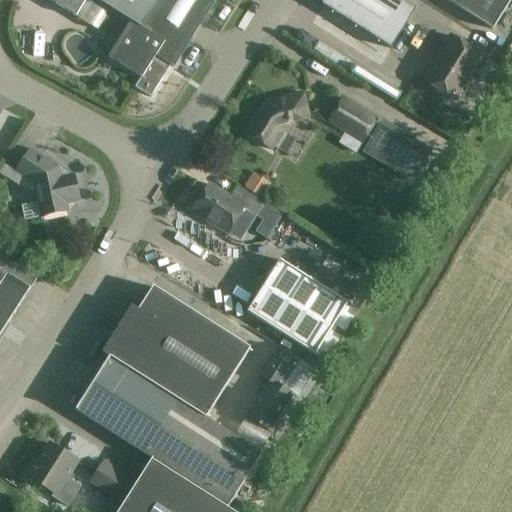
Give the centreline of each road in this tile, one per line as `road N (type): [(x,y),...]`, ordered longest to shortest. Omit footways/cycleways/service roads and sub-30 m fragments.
road 1 (unclassified): [(0,429),(164,175)]
road 2 (unclassified): [(273,0),(164,175)]
road 3 (unclassified): [(164,175),(0,83)]
